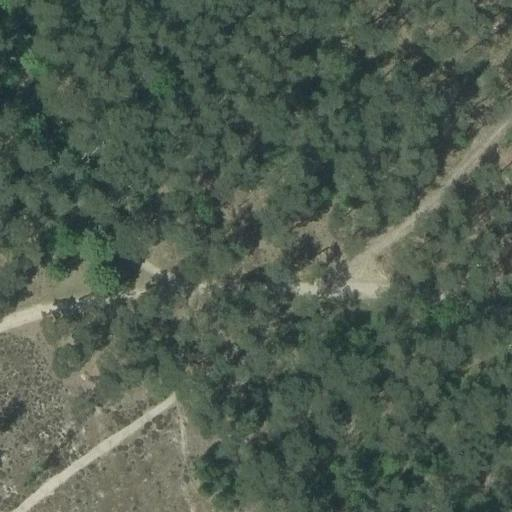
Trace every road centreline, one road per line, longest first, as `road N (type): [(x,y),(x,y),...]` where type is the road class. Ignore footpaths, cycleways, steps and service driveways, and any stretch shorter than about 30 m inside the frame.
road 1 (track): [(0,40),(91,221),(161,289)]
road 2 (track): [(161,289),(349,292)]
road 3 (track): [(0,328),(161,289)]
road 4 (track): [(349,292),(456,297),(511,317)]
